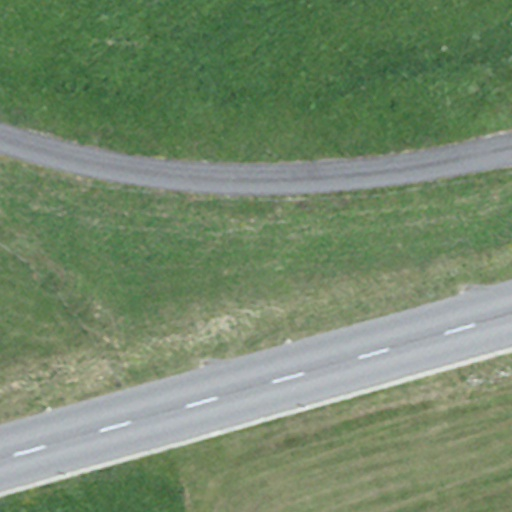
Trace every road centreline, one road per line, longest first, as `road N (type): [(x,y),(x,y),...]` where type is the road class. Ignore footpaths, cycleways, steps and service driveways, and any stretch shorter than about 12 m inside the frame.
road 1 (secondary): [(0,460),(511,313)]
road 2 (track): [(511,150),(335,175),(232,179),(89,161),(0,136)]
